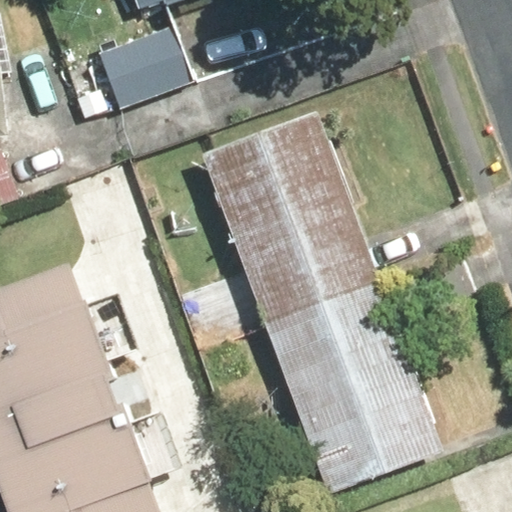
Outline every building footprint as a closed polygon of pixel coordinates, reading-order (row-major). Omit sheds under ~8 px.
[(130,0),(138,16),(175,0),(130,0)] [(0,140),(8,139),(0,68),(0,140)] [(199,161),(335,498),(445,454),(309,117),(199,161)] [(5,155),(0,156),(0,197),(17,192),(5,155)] [(0,283),(0,511),(154,511),(60,261),(0,283)]
